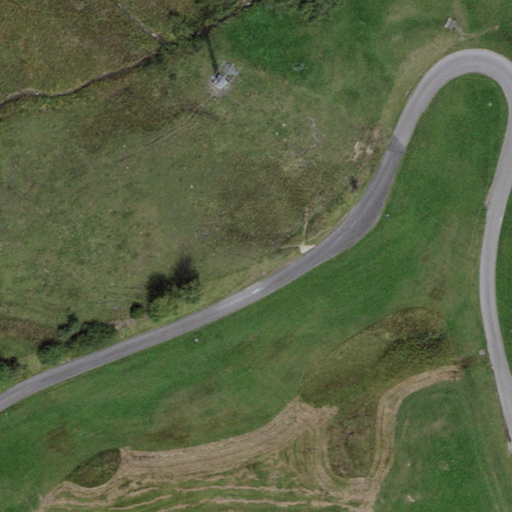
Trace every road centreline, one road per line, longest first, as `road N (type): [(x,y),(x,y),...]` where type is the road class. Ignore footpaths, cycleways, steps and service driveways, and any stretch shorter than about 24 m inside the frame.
road 1 (unclassified): [(0,403),(295,269),(362,215),(436,77),(472,59),(495,64),(511,80)]
road 2 (unclassified): [(511,146),(487,267),(498,365),(511,400)]
